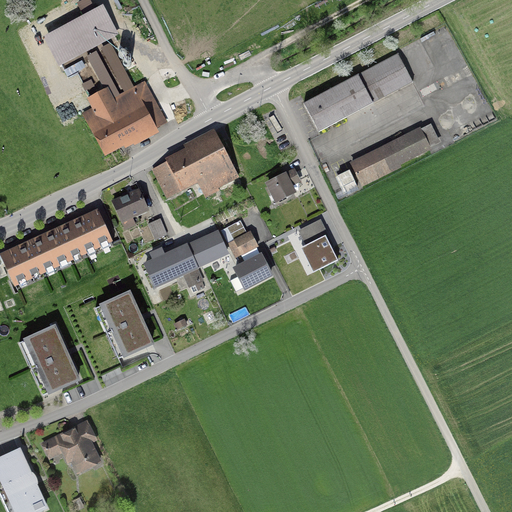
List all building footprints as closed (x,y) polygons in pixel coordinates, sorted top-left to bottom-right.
[(103,4),(46,36),(61,64),(118,34),(103,4)] [(303,104),(318,133),(412,83),(397,54),(303,104)] [(143,135),(164,124),(143,85),(110,103),(104,90),(89,98),(96,110),(83,117),(103,153),(142,132),(143,135)] [(428,149),(419,131),(351,165),(361,185),(389,171),(388,169),(428,149)] [(237,177),(216,137),(153,169),(168,198),(182,190),(181,188),(196,180),(205,198),(218,191),(217,188),(237,177)] [(298,181),(297,179),(293,171),(267,184),(276,201),(292,193),(289,186),(298,181)] [(346,188),(352,185),(346,172),(340,175),(346,188)] [(146,210),(138,192),(127,196),(126,193),(122,195),(123,198),(112,203),(124,229),(138,223),(134,215),(146,210)] [(2,259),(13,285),(110,240),(98,215),(2,259)] [(154,240),(166,234),(160,220),(147,225),(154,240)] [(335,260),(316,221),(299,229),(317,268),(335,260)] [(229,255),(219,233),(178,252),(177,251),(162,258),(160,253),(153,256),(155,261),(145,266),(154,286),(183,273),(189,287),(192,293),(203,288),(195,270),(229,255)] [(235,258),(257,246),(249,233),(228,244),(235,258)] [(246,290),(271,275),(260,257),(236,272),(246,290)] [(152,349),(127,293),(93,308),(118,364),(152,349)] [(80,383),(55,327),(21,343),(46,398),(80,383)] [(94,440),(88,427),(55,444),(52,440),(42,445),(44,449),(54,445),(58,454),(63,452),(68,462),(71,460),(78,474),(99,463),(89,443),(94,440)] [(15,511),(36,511),(45,508),(34,484),(36,483),(36,481),(35,478),(33,476),(32,474),(30,475),(18,450),(0,458),(0,496),(7,494),(15,511)]
